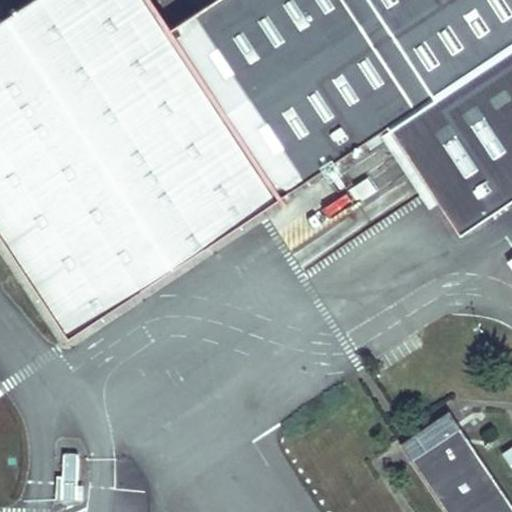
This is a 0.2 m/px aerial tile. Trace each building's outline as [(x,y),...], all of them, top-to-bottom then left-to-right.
[(287,188),(385,124),(511,39),(511,0),(206,0),(174,21),(287,188)] [(427,187),(429,190),(511,135),(511,39),(385,124),(403,150),(427,187)] [(511,135),(429,190),(457,231),(511,195),(511,135)] [(441,412),(459,416),(452,405),(441,412)] [(419,452),(413,456),(450,511),(511,511),(511,495),(459,416),(441,412),(419,427),(423,432),(419,452)] [(401,439),(413,456),(419,452),(423,432),(419,427),(401,439)]
